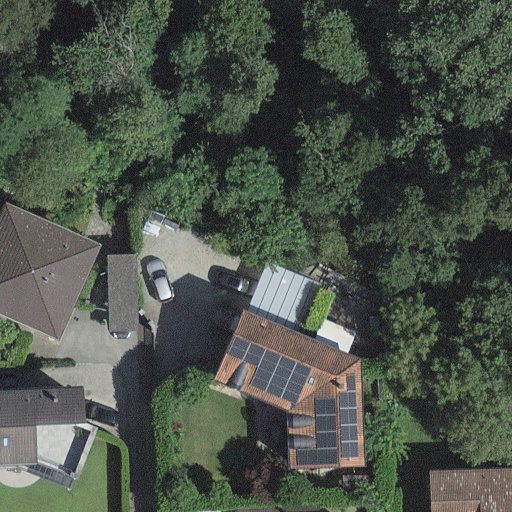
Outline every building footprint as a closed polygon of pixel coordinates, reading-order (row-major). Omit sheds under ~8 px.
[(95,256),(8,211),(0,225),(0,311),(52,338),(95,256)] [(118,337),(145,335),(139,261),(113,263),(118,337)] [(359,367),(238,316),(210,383),(287,416),(290,480),(363,478),(359,367)] [(93,398),(0,399),(0,467),(43,467),(42,428),(93,427),(93,398)] [(511,511),(511,478),(433,479),(433,511),(511,511)]
